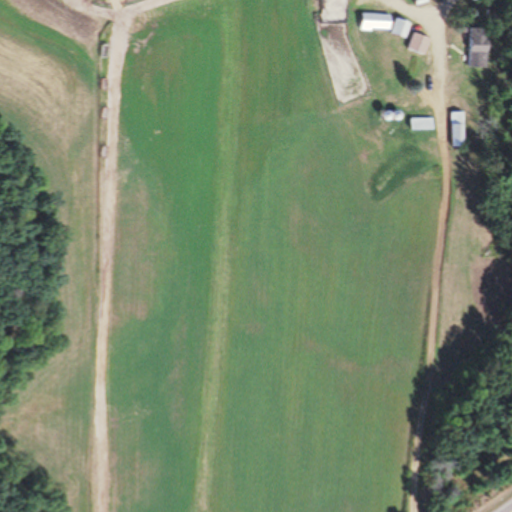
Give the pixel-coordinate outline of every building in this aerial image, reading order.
[(388,14),(359,13),(359,29),(388,30),(388,14)] [(407,21),(393,19),(390,35),(405,37),(407,21)] [(467,67),(486,67),(486,27),(467,27),(467,67)] [(429,38),(412,32),(406,49),(423,55),(429,38)] [(462,112),(449,112),(449,147),(462,147),(462,112)] [(410,129),(430,129),(430,119),(410,119),(410,129)]
